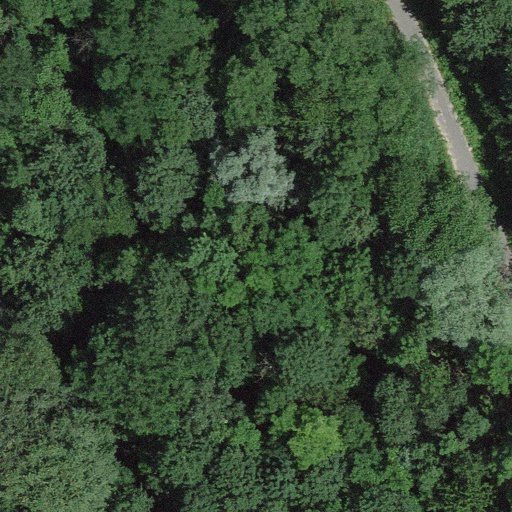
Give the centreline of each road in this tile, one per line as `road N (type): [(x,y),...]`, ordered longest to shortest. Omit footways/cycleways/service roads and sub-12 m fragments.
road 1 (track): [(392,0),(511,280)]
road 2 (unclassified): [(123,511),(0,314)]
